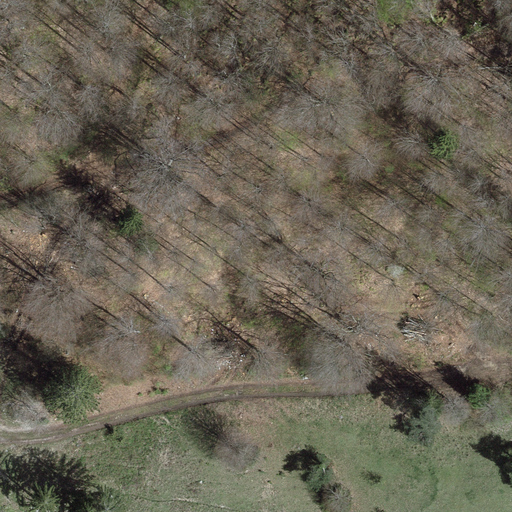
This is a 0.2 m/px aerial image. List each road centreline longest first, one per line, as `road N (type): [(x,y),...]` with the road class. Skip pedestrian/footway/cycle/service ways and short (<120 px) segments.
road 1 (track): [(0,435),(78,429),(154,405),(268,390),(511,375)]
road 2 (track): [(0,203),(75,168),(110,128),(155,0)]
